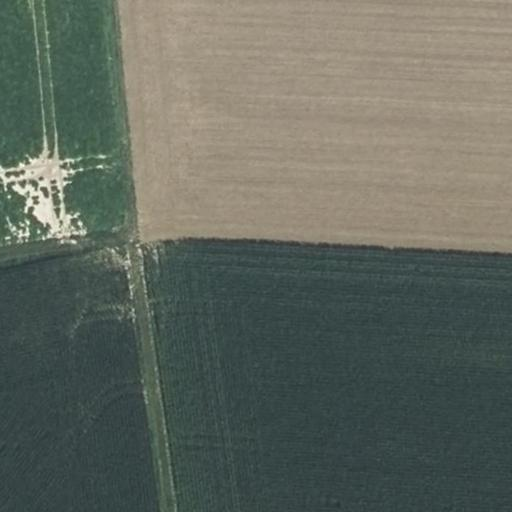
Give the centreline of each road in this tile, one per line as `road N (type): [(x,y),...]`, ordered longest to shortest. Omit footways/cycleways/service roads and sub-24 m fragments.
road 1 (track): [(177,511),(133,225),(113,0)]
road 2 (track): [(133,225),(0,254)]
